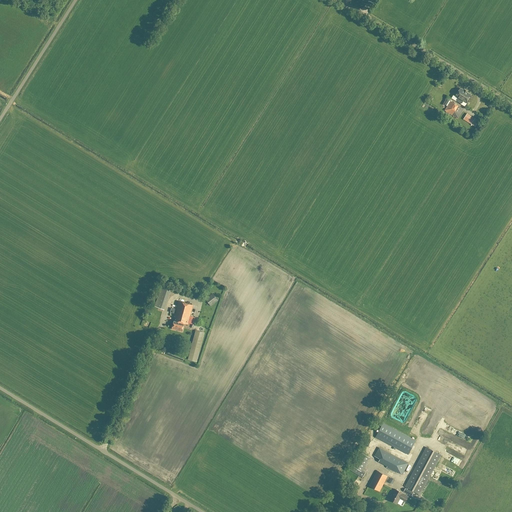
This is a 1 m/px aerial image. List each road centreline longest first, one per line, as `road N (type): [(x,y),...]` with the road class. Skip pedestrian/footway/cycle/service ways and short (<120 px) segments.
road 1 (unclassified): [(201,511),(0,388)]
road 2 (unclassified): [(511,105),(338,0)]
road 3 (unclassified): [(0,121),(76,0)]
